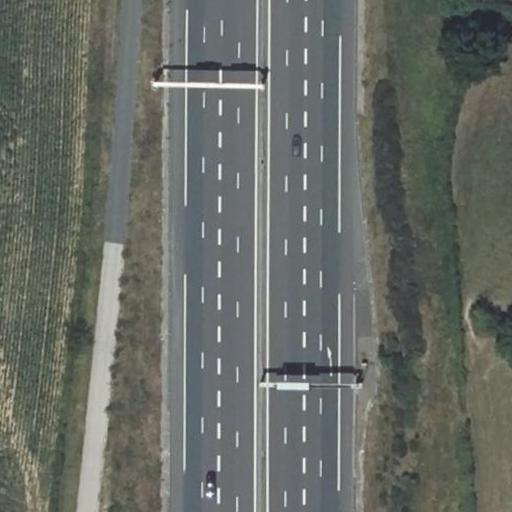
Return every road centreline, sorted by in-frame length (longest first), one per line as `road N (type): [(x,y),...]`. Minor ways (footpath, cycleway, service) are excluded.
road 1 (motorway): [(303,511),(307,0)]
road 2 (motorway): [(221,0),(218,511)]
